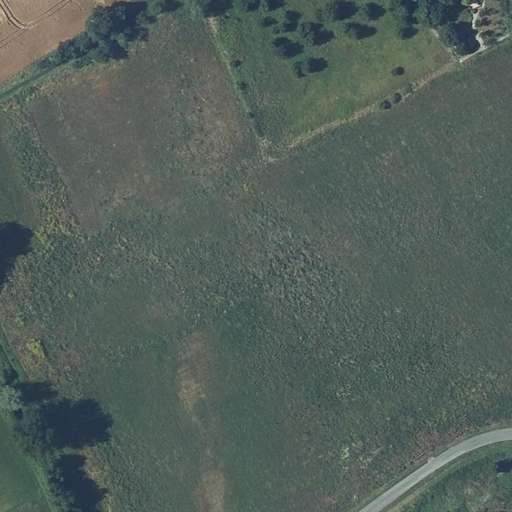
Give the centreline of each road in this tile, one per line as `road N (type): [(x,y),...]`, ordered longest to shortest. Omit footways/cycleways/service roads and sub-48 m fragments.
road 1 (tertiary): [(511,426),(449,443),(353,511)]
road 2 (track): [(0,97),(149,0)]
